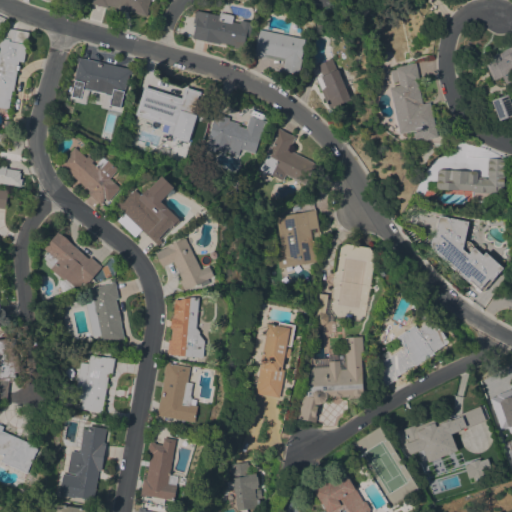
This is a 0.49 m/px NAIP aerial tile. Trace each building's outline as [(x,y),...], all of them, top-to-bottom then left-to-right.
[(90,3),(90,0),(149,0),(145,16),(107,5),(106,8),(90,3)] [(191,38),(194,23),(192,23),(195,10),(218,15),(219,12),(233,15),(231,22),(239,23),(240,20),(251,22),(246,48),(220,43),(219,44),(191,38)] [(28,32),(24,62),(18,61),(13,90),(11,90),(8,108),(0,106),(0,42),(2,41),(2,38),(4,38),(5,32),(8,32),(8,28),(28,32)] [(304,39),(300,58),(301,59),(298,73),(282,70),(284,61),(254,55),(259,29),(304,39)] [(511,80),(505,84),(501,76),(494,80),(494,79),(493,79),(485,63),(491,59),(490,57),(511,45),(511,80)] [(132,69),(131,74),(129,74),(125,92),(123,91),(120,107),(109,105),(111,95),(82,88),(80,98),(71,96),(75,79),(73,79),(77,62),(74,61),(75,57),(132,69)] [(315,77),(321,75),(316,64),(332,57),(350,100),(328,108),(315,77)] [(429,102),(437,137),(423,140),(422,137),(415,139),(413,130),(399,134),(389,87),(399,85),(398,81),(392,82),(390,70),(396,69),(395,67),(415,63),(419,78),(417,79),(422,104),(429,102)] [(180,97),(184,85),(202,91),(200,98),(198,97),(193,114),(196,115),(188,142),(169,136),(168,136),(167,134),(167,133),(167,132),(173,126),(174,120),(138,109),(143,92),(141,92),(143,86),(180,97)] [(511,106),(511,115),(498,121),(491,100),(507,94),(511,106)] [(239,149),(237,155),(225,151),(224,152),(215,149),(213,156),(205,153),(209,139),(207,139),(214,115),(238,122),(237,125),(245,128),(249,115),(266,121),(265,124),(264,123),(254,153),(239,149)] [(269,174),(267,180),(259,176),(262,171),(259,169),(279,128),(295,137),(288,150),(317,164),(315,168),(313,167),(304,184),(294,179),(292,182),(287,179),(288,176),(285,174),(282,180),(269,174)] [(19,170),(18,172),(20,172),(19,178),(21,178),(20,185),(0,181),(0,134),(5,135),(3,146),(0,145),(0,163),(7,165),(7,168),(19,170)] [(109,178),(120,188),(107,201),(104,198),(102,199),(103,200),(100,204),(86,192),(88,190),(58,162),(61,159),(63,160),(74,147),(86,157),(88,155),(93,160),(91,162),(95,165),(102,157),(106,160),(107,159),(118,169),(109,178)] [(475,171),(477,173),(477,177),(486,177),(487,159),(489,158),(505,159),(504,176),(503,187),(501,187),(500,193),(488,193),(488,201),(484,201),(484,203),(475,203),(475,201),(471,200),(472,190),(437,189),(436,187),(436,171),(438,169),(475,171)] [(116,205),(120,201),(121,202),(134,189),(140,195),(147,188),(148,190),(162,175),(173,187),(160,201),(179,219),(160,239),(162,241),(158,245),(116,205)] [(315,209),(319,237),(311,238),(315,262),(278,268),(276,257),(282,256),(275,216),(315,209)] [(439,216),(467,222),(462,249),(468,254),(474,248),(482,255),(485,252),(502,268),(481,291),(469,280),(468,281),(433,249),(432,247),(431,244),(431,243),(431,240),(433,237),(435,236),(439,216)] [(88,258),(90,256),(101,266),(85,285),(82,282),(77,289),(76,288),(63,293),(61,291),(60,287),(59,282),(60,280),(63,279),(50,268),(52,266),(43,258),(48,252),(43,248),(57,232),(88,258)] [(201,269),(208,265),(214,276),(184,290),(179,280),(182,279),(173,261),(162,267),(154,251),(158,250),(158,251),(185,238),(201,269)] [(118,298),(115,299),(117,311),(119,310),(121,321),(120,321),(123,339),(118,340),(117,339),(102,342),(100,335),(92,336),(84,300),(93,298),(90,288),(108,284),(108,283),(114,282),(118,298)] [(511,302),(500,298),(505,283),(511,285),(511,302)] [(317,324),(314,321),(319,293),(327,294),(324,312),(327,316),(326,321),(321,325),(317,324)] [(202,357),(167,354),(168,340),(171,340),(172,328),(170,328),(171,318),(172,318),(174,300),(180,300),(180,299),(189,297),(198,297),(195,327),(199,331),(199,334),(204,340),(202,357)] [(432,352),(434,353),(415,366),(414,364),(395,376),(396,378),(381,387),(380,362),(384,359),(381,354),(386,350),(390,356),(403,347),(396,336),(414,324),(417,328),(424,324),(419,317),(425,313),(430,320),(433,318),(448,341),(432,352)] [(267,324),(277,326),(278,322),(294,325),(290,346),(286,345),(285,347),(291,348),(289,357),(284,356),(281,369),(284,369),(278,398),(253,393),(267,324)] [(361,336),(363,352),(360,352),(363,394),(360,394),(359,396),(354,396),(352,395),(348,395),(348,396),(340,396),(340,395),(333,396),(333,397),(327,397),(324,401),(321,403),(316,404),(315,406),(318,406),(315,422),(297,418),(297,417),(295,416),(300,393),(306,395),(306,386),(307,386),(306,373),(309,373),(309,367),(328,366),(328,361),(339,360),(339,369),(345,369),(343,337),(361,336)] [(0,338),(8,338),(9,341),(16,340),(19,371),(15,372),(16,377),(13,378),(13,381),(9,382),(6,399),(0,397),(0,338)] [(114,358),(112,373),(108,372),(102,410),(100,410),(99,412),(80,409),(81,398),(74,397),(80,362),(88,363),(89,354),(114,358)] [(165,363),(189,367),(187,382),(193,383),(190,404),(197,406),(194,422),(167,417),(167,420),(162,419),(162,416),(161,416),(160,417),(156,417),(165,363)] [(511,421),(506,423),(504,417),(498,419),(493,404),(510,399),(511,405),(511,421)] [(402,451),(403,440),(397,439),(399,425),(414,427),(414,428),(422,430),(421,426),(430,422),(431,425),(479,405),(485,421),(459,432),(461,436),(420,453),(402,451)] [(0,424),(3,426),(1,430),(34,445),(33,447),(38,449),(36,452),(26,473),(0,462),(3,455),(0,453),(0,424)] [(75,475),(75,474),(67,472),(71,450),(79,452),(83,428),(87,429),(87,425),(106,428),(103,442),(105,443),(100,471),(98,470),(92,499),(75,496),(74,497),(58,495),(62,473),(66,474),(75,475)] [(142,478),(145,479),(150,453),(147,453),(149,440),(155,441),(154,443),(162,444),(163,437),(175,439),(169,474),(177,476),(173,500),(144,495),(144,496),(139,496),(142,478)] [(462,464),(467,480),(490,474),(486,458),(462,464)] [(247,461),(249,474),(255,473),(256,476),(257,476),(258,485),(257,485),(258,489),(260,488),(261,495),(259,495),(259,498),(257,499),(258,508),(246,510),(246,511),(238,511),(238,510),(236,510),(233,488),(227,489),(226,481),(232,480),(229,464),(247,461)] [(325,511),(313,491),(329,481),(331,484),(348,474),(355,487),(354,488),(362,501),(363,501),(365,501),(370,509),(369,510),(369,511),(368,511),(325,511)]
